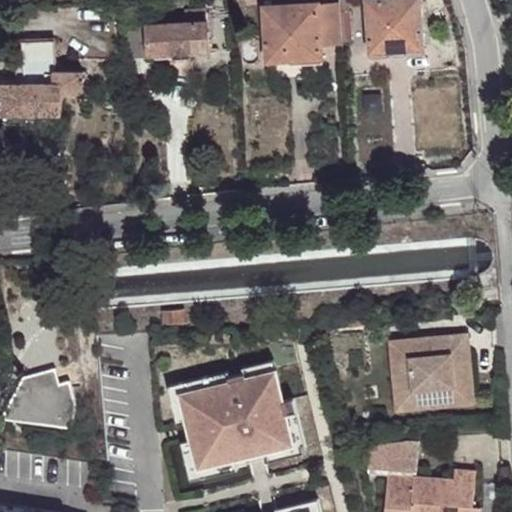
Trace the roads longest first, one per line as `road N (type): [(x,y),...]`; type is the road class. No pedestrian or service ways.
road 1 (residential): [(495,183),(0,235)]
road 2 (residential): [(470,0),(485,65),(495,183)]
